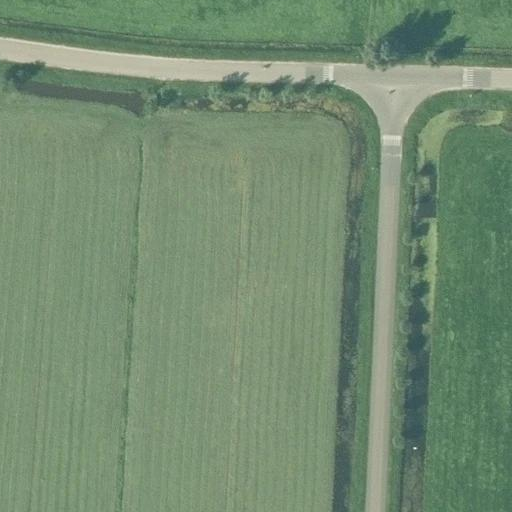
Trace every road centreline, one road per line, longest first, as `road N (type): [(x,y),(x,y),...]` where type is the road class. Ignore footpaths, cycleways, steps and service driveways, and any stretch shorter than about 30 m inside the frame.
road 1 (tertiary): [(389,75),(371,511)]
road 2 (unclassified): [(0,48),(156,70),(389,75)]
road 3 (tertiary): [(389,75),(511,79)]
